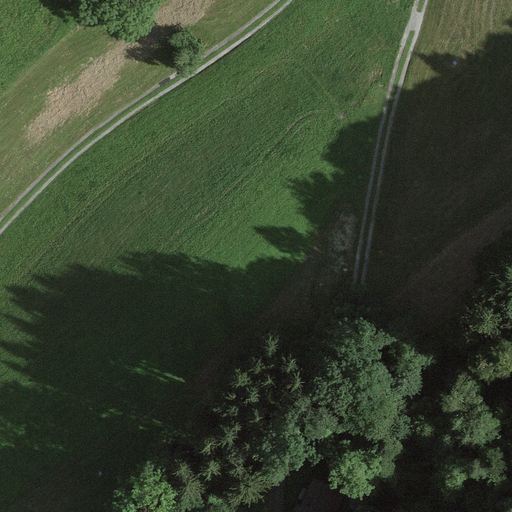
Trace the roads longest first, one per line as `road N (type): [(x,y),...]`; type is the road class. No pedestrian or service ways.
road 1 (track): [(422,0),(389,117),(366,259),(331,362),(292,429),(277,511)]
road 2 (track): [(0,228),(92,137),(225,49),(281,0)]
